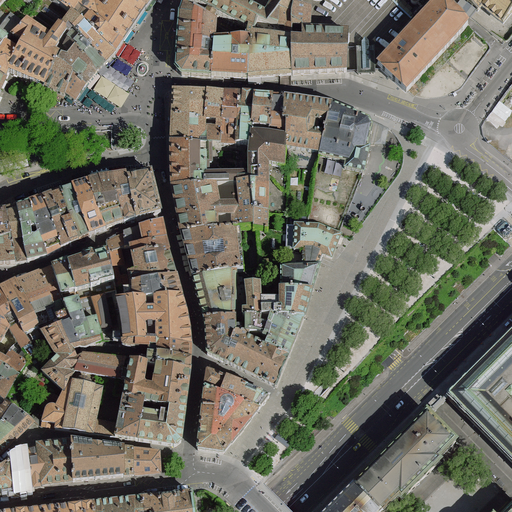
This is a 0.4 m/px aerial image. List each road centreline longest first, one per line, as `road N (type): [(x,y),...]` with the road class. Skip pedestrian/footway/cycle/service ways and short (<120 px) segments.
road 1 (tertiary): [(511,283),(280,511)]
road 2 (residential): [(169,216),(199,344),(187,467),(193,476)]
road 3 (residential): [(193,476),(0,504)]
road 4 (residential): [(158,152),(154,126),(138,119),(0,119)]
road 5 (residential): [(169,216),(0,275)]
road 6 (residential): [(511,62),(455,136),(511,191)]
road 7 (residential): [(0,194),(158,152)]
